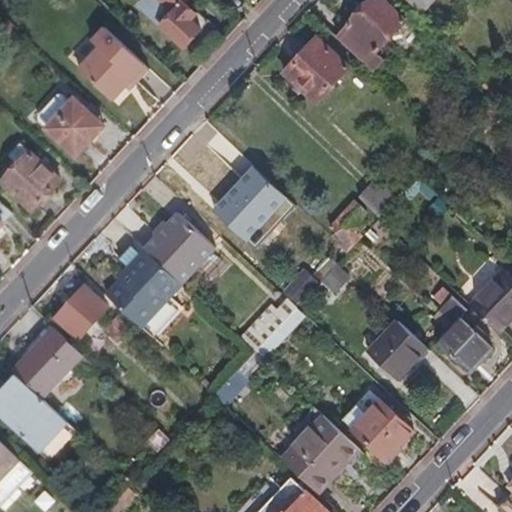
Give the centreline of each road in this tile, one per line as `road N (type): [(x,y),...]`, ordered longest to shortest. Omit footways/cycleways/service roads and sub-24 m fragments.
road 1 (residential): [(290,0),(0,308)]
road 2 (residential): [(398,511),(511,390)]
